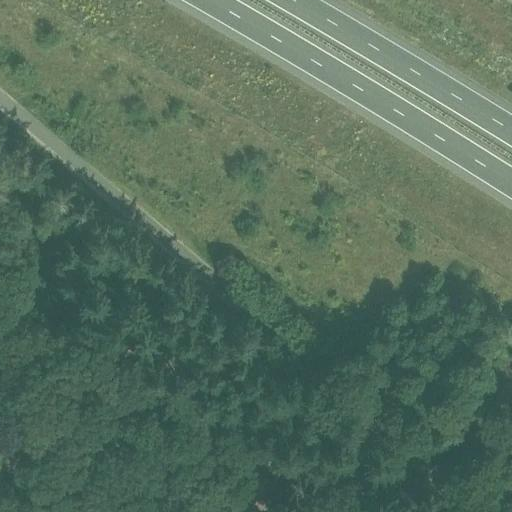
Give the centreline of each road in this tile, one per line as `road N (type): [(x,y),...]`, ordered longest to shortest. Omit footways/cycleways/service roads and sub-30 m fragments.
road 1 (unclassified): [(458,511),(0,120)]
road 2 (trunk): [(211,0),(511,180)]
road 3 (trunk): [(511,129),(298,0)]
